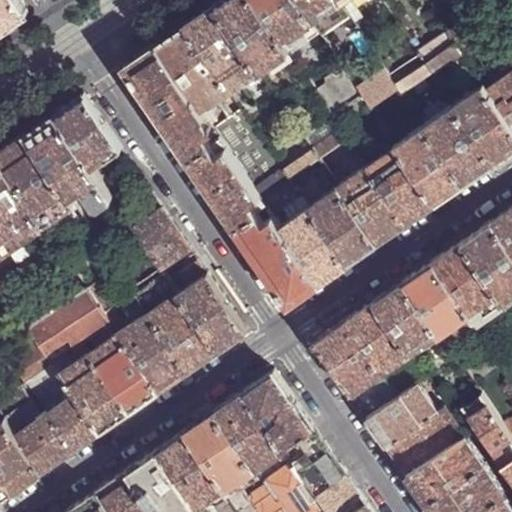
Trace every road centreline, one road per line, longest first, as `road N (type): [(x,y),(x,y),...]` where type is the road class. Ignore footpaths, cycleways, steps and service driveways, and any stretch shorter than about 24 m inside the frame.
road 1 (residential): [(281,332),(50,0)]
road 2 (residential): [(281,332),(17,511)]
road 3 (residential): [(511,175),(281,332)]
road 4 (residential): [(402,511),(281,332)]
